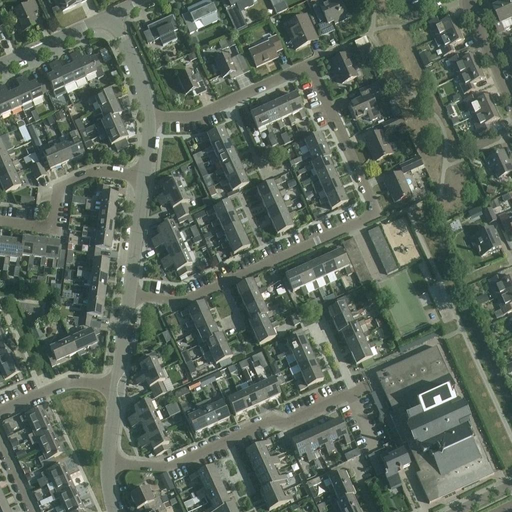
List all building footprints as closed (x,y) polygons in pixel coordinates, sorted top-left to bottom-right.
[(21,30),(17,32),(18,35),(37,27),(31,14),(37,12),(31,0),(26,0),(25,1),(27,5),(13,11),(21,30)] [(87,1),(85,0),(56,0),(62,12),(87,1)] [(208,0),(187,10),(189,13),(181,17),(190,35),(197,31),(194,24),(200,21),(204,29),(219,22),(215,13),(209,0),(208,0)] [(219,0),(226,13),(231,10),(239,12),(253,6),(250,0),(219,0)] [(320,23),(331,18),(335,26),(348,20),(341,5),(336,7),(334,3),(324,7),(322,3),(312,8),(320,23)] [(498,19),(493,21),(499,35),(505,32),(502,25),(511,20),(511,19),(505,3),(494,8),(498,19)] [(409,7),(400,11),(402,16),(411,12),(409,7)] [(148,45),(159,40),(163,47),(177,41),(174,33),(179,31),(173,16),(147,28),(152,39),(147,42),(148,45)] [(306,16),(284,26),(295,51),(310,44),(305,33),(312,30),(306,16)] [(435,41),(459,30),(454,19),(442,24),(439,19),(428,23),(433,33),(438,31),(441,38),(435,41)] [(246,25),(235,30),(236,34),(247,28),(246,25)] [(341,26),(334,29),(337,35),(344,32),(341,26)] [(464,41),(459,30),(435,41),(438,48),(439,47),(444,57),(454,52),(452,47),(464,41)] [(232,38),(225,41),(228,47),(235,44),(232,38)] [(269,43),(249,52),(256,69),(277,59),(275,54),(282,50),(276,38),(268,41),(269,43)] [(357,50),(368,45),(365,38),(354,43),(357,50)] [(361,57),(372,52),(369,45),(358,50),(361,57)] [(104,76),(95,57),(89,59),(83,62),(78,53),(74,55),(85,79),(95,75),(98,80),(103,78),(104,76)] [(107,53),(101,56),(103,62),(109,60),(107,53)] [(194,54),(187,57),(190,62),(197,59),(194,54)] [(85,79),(74,55),(70,57),(74,66),(68,68),(75,84),(85,79)] [(228,56),(215,61),(223,78),(229,76),(231,80),(249,72),(242,55),(230,60),(228,56)] [(334,70),(335,70),(342,85),(357,78),(347,55),(331,62),(334,70)] [(459,69),(462,76),(479,68),(475,57),(462,63),(460,57),(449,62),(454,71),(459,69)] [(75,84),(68,68),(62,71),(57,62),(53,64),(64,89),(75,84)] [(66,93),(64,89),(53,64),(49,66),(53,75),(46,78),(46,79),(41,81),(47,93),(52,90),(53,94),(55,98),(66,93)] [(485,80),(479,68),(462,76),(465,84),(460,86),(464,96),(475,91),(473,86),(485,80)] [(191,73),(178,78),(186,95),(192,93),(194,97),(206,91),(198,75),(193,77),(191,73)] [(47,93),(41,81),(36,83),(29,86),(25,77),(21,79),(32,104),(43,99),(41,95),(47,93)] [(32,104),(21,79),(16,81),(20,90),(14,93),(21,108),(32,104)] [(357,120),(368,115),(371,122),(380,118),(370,97),(387,89),(383,80),(372,85),(373,86),(360,92),(363,98),(349,104),(357,120)] [(21,108),(14,93),(8,95),(4,86),(0,88),(0,89),(11,113),(21,108)] [(0,117),(11,113),(0,89),(0,117)] [(111,93),(105,95),(104,93),(88,100),(89,102),(87,103),(89,107),(96,104),(99,110),(100,111),(116,104),(111,93)] [(295,95),(284,100),(291,116),(292,116),(298,113),(302,120),(306,118),(303,111),(302,111),(295,95)] [(473,110),(476,117),(494,108),(489,98),(477,103),(475,98),(464,103),(468,113),(473,110)] [(291,116),(284,100),(273,105),(280,121),(281,121),(288,118),(291,125),(295,123),(292,116),(291,116)] [(121,115),(116,104),(100,111),(99,110),(92,114),(94,118),(101,115),(105,122),(117,117),(121,115)] [(280,121),(273,105),(262,110),(269,126),(270,126),(277,123),(280,130),(284,128),(281,121),(280,121)] [(73,107),(68,109),(71,116),(76,114),(73,107)] [(500,120),(494,108),(476,117),(480,125),(475,127),(479,137),(490,132),(487,126),(500,120)] [(269,126),(262,110),(251,115),(258,131),(266,128),(269,135),(273,133),(270,126),(269,126)] [(62,113),(54,116),(57,122),(64,119),(62,113)] [(122,128),(117,117),(105,122),(101,123),(93,126),(94,127),(95,131),(103,127),(106,134),(106,135),(122,128)] [(401,117),(395,120),(382,126),(385,133),(404,125),(401,117)] [(52,118),(47,120),(50,127),(55,125),(52,118)] [(80,120),(75,123),(78,129),(83,127),(80,120)] [(94,127),(79,134),(83,141),(88,139),(87,135),(96,131),(95,131),(94,127)] [(127,139),(122,128),(106,135),(106,134),(98,137),(100,142),(108,138),(111,146),(127,139)] [(303,129),(298,131),(301,138),(306,135),(303,129)] [(209,141),(212,148),(212,149),(228,141),(223,130),(207,137),(200,140),(201,144),(209,141)] [(73,142),(66,145),(65,145),(72,161),(84,156),(77,141),(77,140),(74,133),(69,134),(73,142)] [(366,140),(370,149),(371,149),(377,162),(392,155),(382,133),(366,140)] [(28,134),(23,136),(26,144),(32,141),(28,134)] [(199,138),(195,140),(198,146),(201,144),(200,140),(207,137),(206,134),(199,138)] [(285,146),(290,143),(286,134),(280,137),(285,146)] [(10,144),(8,139),(6,136),(1,138),(0,138),(0,156),(6,154),(5,154),(2,147),(10,144)] [(320,136),(310,140),(309,138),(291,146),(293,148),(297,147),(299,150),(306,147),(309,154),(325,147),(320,136)] [(65,145),(66,145),(63,137),(58,139),(62,147),(55,150),(54,150),(61,166),(72,161),(65,145)] [(233,152),(228,141),(212,149),(212,148),(205,151),(205,152),(206,155),(214,152),(217,159),(217,160),(233,152)] [(54,150),(55,150),(52,142),(47,144),(51,151),(43,155),(50,171),(61,166),(54,150)] [(330,158),(325,147),(309,154),(302,157),(302,158),(291,163),(293,167),(302,163),(304,161),(311,158),(314,165),(328,159),(328,160),(330,158)] [(32,148),(26,151),(29,157),(34,154),(32,148)] [(13,150),(5,154),(6,154),(0,156),(0,170),(11,165),(10,164),(7,158),(15,154),(13,150)] [(238,163),(233,152),(217,160),(217,159),(209,162),(211,166),(219,163),(222,170),(222,171),(238,163)] [(503,154),(486,162),(490,172),(494,170),(499,180),(511,173),(511,164),(509,166),(503,154)] [(35,155),(29,158),(33,167),(39,164),(35,155)] [(413,160),(413,161),(400,167),(403,175),(410,171),(412,175),(424,169),(419,157),(413,160)] [(333,170),(328,160),(328,159),(314,165),(312,166),(304,169),(306,173),(313,170),(316,177),(316,178),(333,170)] [(18,161),(10,164),(11,165),(0,170),(0,183),(16,176),(15,175),(12,169),(19,165),(18,161)] [(243,174),(238,163),(222,171),(222,170),(214,173),(216,177),(224,174),(227,181),(243,174)] [(36,181),(46,177),(41,165),(31,169),(36,181)] [(337,181),(333,170),(316,178),(316,177),(309,180),(311,184),(318,181),(321,188),(321,189),(337,181)] [(22,172),(15,175),(16,176),(0,183),(0,184),(5,195),(21,188),(17,180),(24,176),(22,172)] [(248,186),(243,174),(227,181),(219,184),(221,188),(229,185),(232,193),(237,191),(248,186)] [(384,181),(388,190),(389,189),(395,203),(411,196),(401,174),(384,181)] [(156,199),(158,203),(183,192),(178,181),(175,183),(172,177),(160,183),(163,188),(165,195),(156,199)] [(257,191),(262,202),(278,195),(278,194),(275,188),(282,184),(280,180),(272,184),(257,191)] [(342,192),(337,181),(321,189),(321,188),(314,191),(316,195),(323,192),(326,199),(326,200),(342,192)] [(73,197),(73,198),(72,204),(85,206),(115,210),(117,196),(107,195),(108,189),(96,187),(95,194),(102,194),(100,203),(86,201),(86,199),(73,197)] [(212,188),(207,190),(210,197),(216,195),(212,188)] [(489,189),(487,194),(495,197),(497,191),(489,189)] [(285,191),(278,194),(278,195),(262,202),(267,213),(283,206),(283,205),(280,199),(287,195),(285,191)] [(188,203),(183,192),(158,203),(160,208),(169,203),(172,210),(173,210),(175,215),(187,210),(185,205),(188,203)] [(347,204),(342,192),(326,200),(326,199),(319,202),(320,206),(328,203),(331,211),(347,204)] [(21,198),(21,205),(33,207),(34,200),(21,198)] [(497,201),(491,204),(494,210),(500,207),(497,201)] [(226,202),(194,217),(196,222),(207,217),(206,214),(214,210),(214,211),(227,204),(226,202)] [(290,202),(283,205),(283,206),(267,213),(272,224),(288,217),(288,216),(284,210),(292,206),(290,202)] [(215,215),(218,221),(218,222),(235,215),(229,204),(227,204),(214,211),(214,210),(206,214),(207,217),(208,218),(215,215)] [(113,224),(115,210),(85,206),(85,211),(99,213),(98,222),(113,224)] [(187,210),(175,215),(179,224),(191,219),(187,210)] [(489,225),(497,221),(492,210),(484,213),(489,225)] [(511,212),(498,218),(505,233),(511,230),(511,231),(511,212)] [(295,213),(288,216),(288,217),(272,224),(277,236),(293,229),(289,221),(297,217),(295,213)] [(239,226),(235,215),(218,222),(218,221),(211,225),(213,229),(220,226),(223,232),(223,233),(239,226)] [(111,237),(113,224),(98,222),(97,230),(82,228),(82,234),(111,237)] [(153,245),(177,234),(172,223),(157,230),(160,237),(151,241),(153,245)] [(244,237),(239,226),(223,233),(223,232),(216,236),(218,240),(225,236),(228,243),(228,244),(244,237)] [(370,239),(381,234),(379,228),(368,233),(370,239)] [(479,247),(477,248),(482,258),(502,249),(493,230),(475,238),(479,247)] [(110,252),(111,237),(82,234),(81,238),(90,239),(88,249),(87,254),(99,256),(100,250),(110,252)] [(182,245),(177,234),(153,245),(155,250),(164,246),(167,252),(182,245)] [(383,239),(381,234),(370,239),(372,244),(383,239)] [(250,248),(244,237),(228,244),(228,243),(221,246),(223,251),(230,247),(234,255),(250,248)] [(33,258),(35,241),(23,239),(22,243),(23,243),(21,257),(29,258),(28,266),(33,266),(34,258),(33,258)] [(386,244),(383,239),(372,244),(375,249),(386,244)] [(9,259),(11,242),(0,240),(0,258),(5,259),(4,267),(9,267),(10,259),(9,259)] [(345,250),(356,245),(353,240),(342,245),(345,250)] [(45,260),(47,242),(35,241),(33,258),(34,258),(41,259),(40,267),(45,268),(46,260),(45,260)] [(21,260),(21,257),(23,243),(22,243),(11,242),(9,259),(10,259),(17,260),(16,268),(15,268),(14,277),(19,278),(20,269),(22,260),(21,260)] [(59,244),(47,242),(45,260),(46,260),(53,261),(52,269),(63,270),(65,252),(58,252),(59,244)] [(377,254),(388,250),(386,244),(375,249),(377,254)] [(162,266),(187,255),(182,245),(167,252),(169,258),(160,262),(162,266)] [(358,251),(356,245),(345,250),(347,256),(358,251)] [(380,260),(391,255),(388,250),(377,254),(380,260)] [(349,261),(360,256),(358,251),(347,256),(349,261)] [(341,252),(329,257),(337,273),(338,272),(344,269),(348,277),(352,275),(348,267),(341,252)] [(189,268),(192,266),(191,265),(196,263),(192,253),(187,255),(162,266),(164,271),(173,266),(176,273),(177,273),(179,278),(191,273),(189,268)] [(98,262),(99,256),(87,254),(87,261),(93,261),(92,270),(77,268),(77,273),(106,277),(108,263),(98,262)] [(382,265),(393,260),(391,255),(380,260),(382,265)] [(352,266),(363,261),(360,256),(349,261),(352,266)] [(337,273),(329,257),(319,262),(326,278),(327,277),(333,274),(337,282),(341,280),(338,272),(337,273)] [(384,270),(395,265),(393,260),(382,265),(384,270)] [(354,271),(365,266),(363,261),(352,266),(354,271)] [(326,278),(319,262),(308,267),(315,283),(316,282),(322,279),(326,287),(330,285),(327,277),(326,278)] [(387,276),(398,271),(395,265),(384,270),(387,276)] [(357,277),(367,272),(365,266),(354,271),(357,277)] [(315,283),(308,267),(297,272),(304,288),(305,287),(312,284),(315,292),(319,290),(316,282),(315,283)] [(304,288),(297,272),(285,277),(293,293),(301,289),(304,297),(308,295),(305,287),(304,288)] [(359,282),(370,277),(367,272),(357,277),(359,282)] [(105,291),(106,277),(77,273),(76,277),(84,278),(84,280),(90,281),(89,288),(105,291)] [(372,282),(370,277),(359,282),(361,287),(372,282)] [(236,289),(242,300),(258,293),(257,292),(254,286),(261,282),(260,278),(252,282),(236,289)] [(498,290),(501,297),(511,292),(511,278),(502,283),(500,278),(489,282),(493,292),(498,290)] [(103,304),(105,291),(89,288),(83,288),(81,297),(74,296),(73,300),(103,304)] [(265,289),(257,292),(258,293),(242,300),(247,311),(263,304),(262,303),(259,297),(266,293),(265,289)] [(511,292),(501,297),(505,305),(499,307),(504,316),(511,312),(511,292)] [(334,296),(323,301),(325,304),(335,299),(334,296)] [(346,308),(353,305),(349,296),(333,303),(336,308),(328,312),(333,323),(349,316),(349,315),(346,308)] [(101,318),(103,304),(73,300),(73,305),(87,307),(86,316),(80,315),(79,321),(90,323),(91,317),(101,318)] [(269,300),(262,303),(263,304),(247,311),(251,322),(252,322),(268,315),(267,314),(264,308),(271,304),(269,300)] [(318,300),(311,303),(314,309),(321,306),(318,300)] [(270,305),(272,312),(283,308),(282,302),(270,305)] [(189,315),(192,322),(193,323),(209,315),(204,304),(188,311),(180,314),(182,318),(189,315)] [(272,312),(267,314),(268,315),(252,322),(251,322),(249,323),(254,334),(270,327),(269,326),(266,320),(274,316),(272,312)] [(356,312),(349,315),(349,316),(333,323),(338,334),(341,333),(354,327),(351,319),(358,316),(356,312)] [(214,326),(209,315),(193,323),(192,322),(185,325),(187,329),(194,326),(197,333),(198,334),(214,326)] [(300,324),(298,320),(296,315),(290,318),(294,327),(300,324)] [(356,326),(354,327),(341,333),(346,344),(362,337),(361,336),(358,329),(366,326),(364,322),(356,325),(356,326)] [(277,323),(269,326),(270,327),(254,334),(259,346),(275,339),(271,331),(279,327),(277,323)] [(219,337),(214,326),(198,334),(197,333),(190,336),(190,337),(185,339),(187,344),(193,341),(192,340),(199,337),(202,344),(203,344),(219,337)] [(38,328),(30,331),(35,340),(42,337),(38,328)] [(96,339),(94,340),(90,332),(70,340),(77,354),(90,348),(91,350),(100,346),(96,339)] [(369,332),(361,336),(362,337),(346,344),(351,355),(367,348),(366,347),(363,340),(371,337),(369,332)] [(221,336),(219,337),(203,344),(202,344),(198,346),(200,350),(207,347),(210,353),(210,354),(226,347),(221,336)] [(292,355),(308,348),(303,336),(287,344),(290,352),(283,355),(285,359),(292,356),(292,355)] [(0,355),(10,351),(5,339),(0,341),(0,355)] [(64,359),(77,354),(70,340),(50,349),(51,353),(46,355),(52,368),(66,362),(64,359)] [(374,343),(366,347),(367,348),(351,355),(356,366),(372,359),(368,351),(376,348),(374,343)] [(232,358),(226,347),(210,354),(210,353),(203,357),(205,361),(212,358),(216,366),(219,364),(229,359),(232,358)] [(297,366),(313,359),(308,348),(292,355),(292,356),(285,359),(290,370),(297,367),(297,366)] [(467,427),(469,426),(467,421),(469,420),(463,407),(461,408),(458,403),(456,404),(453,396),(451,397),(448,391),(454,388),(436,348),(375,375),(393,413),(389,415),(402,445),(406,444),(420,473),(416,475),(429,505),(463,489),(464,491),(479,484),(479,482),(494,476),(477,438),(471,441),(468,435),(470,434),(467,427)] [(0,368),(15,362),(10,351),(0,355),(0,368)] [(186,352),(180,355),(185,366),(191,363),(186,352)] [(133,377),(135,382),(160,371),(155,360),(151,361),(149,356),(137,361),(140,367),(139,367),(142,373),(133,377)] [(229,359),(219,364),(221,369),(231,364),(229,359)] [(302,377),(318,370),(313,359),(297,366),(297,367),(300,373),(293,377),(295,381),(302,378),(302,377)] [(0,382),(20,373),(15,362),(0,368),(0,371),(2,376),(0,376),(0,382)] [(233,367),(228,369),(230,375),(236,373),(233,367)] [(261,385),(260,386),(254,389),(250,381),(251,381),(246,370),(242,372),(247,383),(246,383),(249,391),(250,390),(258,406),(269,401),(261,385)] [(323,381),(318,370),(302,377),(302,378),(305,384),(298,388),(300,392),(307,389),(308,389),(308,388),(316,384),(323,381)] [(165,382),(160,371),(135,382),(137,386),(146,382),(149,389),(150,388),(152,394),(164,389),(162,383),(165,382)] [(219,373),(213,376),(215,381),(222,378),(219,373)] [(257,378),(260,386),(261,385),(269,401),(280,396),(273,380),(265,384),(261,377),(257,378)] [(203,380),(198,382),(201,388),(201,389),(206,387),(203,380)] [(198,382),(190,386),(193,391),(201,388),(198,382)] [(250,390),(249,391),(243,394),(239,386),(235,388),(239,396),(239,395),(247,411),(258,406),(250,390)] [(187,388),(174,393),(177,400),(190,394),(187,388)] [(164,389),(152,394),(155,399),(167,394),(164,389)] [(239,395),(239,396),(232,399),(229,391),(224,393),(228,401),(235,417),(247,411),(239,395)] [(210,400),(206,402),(217,425),(229,419),(222,403),(214,407),(210,400)] [(130,424),(154,413),(149,402),(134,409),(137,415),(128,420),(130,424)] [(217,425),(206,402),(210,409),(203,412),(199,405),(195,407),(199,414),(207,430),(217,425)] [(199,414),(192,417),(187,407),(182,410),(186,420),(188,419),(195,435),(207,430),(199,414)] [(27,421),(30,428),(46,420),(41,408),(19,419),(21,423),(27,421)] [(159,423),(154,413),(130,424),(132,428),(141,424),(144,430),(159,423)] [(179,414),(171,418),(174,424),(182,421),(179,414)] [(51,431),(46,420),(30,428),(33,434),(27,437),(29,441),(51,431)] [(339,420),(329,425),(337,441),(341,439),(345,447),(350,444),(339,420)] [(22,429),(29,427),(27,423),(12,429),(15,437),(24,433),(22,429)] [(139,445),(164,434),(159,423),(144,430),(146,436),(137,441),(139,445)] [(337,441),(329,425),(319,429),(330,453),(334,451),(331,444),(337,441)] [(330,453),(319,429),(310,433),(318,450),(324,447),(327,454),(330,453)] [(56,443),(51,431),(29,441),(31,446),(37,443),(40,450),(56,443)] [(318,450),(310,433),(301,438),(311,462),(315,460),(312,453),(318,450)] [(169,445),(164,434),(139,445),(141,449),(150,445),(153,452),(154,452),(156,457),(168,452),(166,446),(169,445)] [(311,462),(301,438),(291,442),(298,459),(305,456),(308,463),(311,462)] [(15,439),(9,441),(12,448),(18,446),(15,439)] [(245,453),(250,463),(266,456),(264,450),(271,447),(269,442),(245,453)] [(62,454),(56,443),(40,450),(43,457),(37,459),(40,464),(53,458),(62,454)] [(23,451),(15,454),(18,460),(26,456),(23,451)] [(409,466),(403,452),(388,458),(386,455),(377,459),(390,490),(400,485),(395,473),(409,466)] [(254,472),(278,462),(276,458),(269,461),(266,456),(250,463),(254,472)] [(53,458),(40,464),(42,469),(55,462),(53,458)] [(279,465),(278,462),(254,472),(258,482),(275,474),(272,469),(279,465)] [(48,477),(51,484),(68,477),(62,465),(41,475),(43,480),(48,477)] [(198,480),(200,485),(217,478),(213,468),(189,479),(191,483),(198,480)] [(329,493),(330,493),(348,485),(346,481),(348,480),(345,472),(328,480),(333,491),(329,493)] [(283,482),(286,481),(285,478),(285,477),(278,480),(275,474),(258,482),(262,491),(260,492),(260,493),(283,482)] [(73,488),(68,477),(51,484),(54,490),(49,493),(51,498),(73,488)] [(197,498),(221,487),(217,478),(200,485),(203,491),(196,495),(197,498)] [(308,490),(321,484),(318,479),(306,484),(308,490)] [(285,486),(283,482),(260,493),(264,502),(281,495),(278,489),(285,486)] [(349,488),(348,485),(330,493),(332,498),(335,496),(338,502),(336,503),(353,496),(353,495),(355,494),(351,487),(349,488)] [(226,497),(221,487),(197,498),(199,502),(207,499),(209,504),(226,497)] [(78,499),(73,488),(51,498),(53,502),(59,500),(62,506),(78,499)] [(157,492),(150,495),(147,489),(131,497),(137,510),(147,506),(149,511),(163,505),(157,492)] [(283,501),(281,495),(264,502),(268,511),(269,511),(292,502),(290,498),(283,501)] [(356,503),(353,496),(336,503),(337,507),(333,509),(334,511),(345,511),(355,508),(354,504),(356,503)] [(216,511),(233,505),(230,506),(226,497),(209,504),(212,510),(207,511),(216,511)] [(197,498),(184,504),(186,509),(200,503),(199,502),(197,498)] [(79,511),(83,510),(78,499),(62,506),(64,511),(79,511)]
